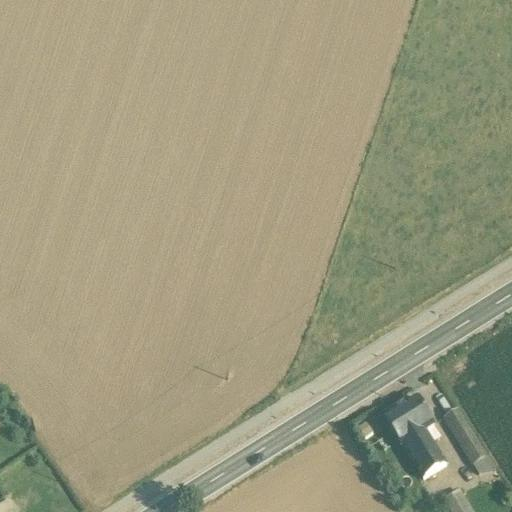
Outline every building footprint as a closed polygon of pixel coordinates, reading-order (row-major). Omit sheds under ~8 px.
[(418,401),(384,422),(401,449),(403,449),(424,482),(447,468),(426,434),(435,429),(418,401)] [(470,432),(458,413),(444,421),(456,440),(470,432)] [(470,432),(456,440),(474,470),(488,461),(470,432)] [(488,461),(474,470),(481,480),(494,471),(488,461)] [(470,511),(459,493),(444,502),(450,511),(470,511)]
